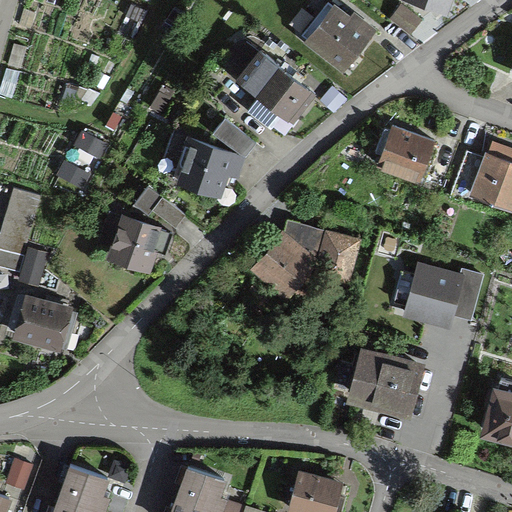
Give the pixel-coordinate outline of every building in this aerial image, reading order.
[(402,0),(448,16),(453,0),(402,0)] [(302,36),(306,39),(332,6),(328,2),(302,36)] [(351,16),(335,3),(332,6),(306,39),(304,41),(343,72),(377,30),(354,12),(351,16)] [(422,20),(402,3),(390,19),(410,35),(422,20)] [(141,24),(147,11),(132,4),(126,17),(141,24)] [(19,26),(32,29),(37,12),(24,9),(19,26)] [(259,49),(246,39),(231,59),(244,68),(236,78),(241,82),(241,83),(258,96),(281,114),(293,123),(317,93),(260,48),(259,49)] [(7,65),(20,69),(27,47),(13,44),(7,65)] [(88,67),(95,70),(100,56),(92,54),(88,67)] [(0,92),(0,95),(13,99),(21,72),(7,68),(0,92)] [(97,86),(103,89),(110,77),(103,73),(97,86)] [(174,92),(162,84),(158,90),(160,91),(150,107),(160,114),(174,92)] [(78,89),(66,85),(61,102),(72,106),(73,103),(78,89)] [(91,105),(100,92),(90,87),(89,88),(80,85),(78,89),(73,103),(80,105),(83,101),(91,105)] [(281,114),(258,96),(248,108),(271,127),(281,114)] [(122,117),(113,112),(106,125),(115,130),(122,117)] [(226,117),(213,133),(235,153),(246,157),(258,142),(226,117)] [(435,142),(392,125),(391,130),(381,154),(377,167),(382,169),(385,160),(419,172),(416,181),(420,183),(435,142)] [(391,130),(385,128),(375,152),(381,154),(391,130)] [(109,145),(82,130),(74,145),(102,160),(109,145)] [(235,153),(187,136),(183,145),(188,147),(175,185),(219,201),(228,175),(238,179),(246,157),(235,153)] [(511,148),(493,141),(488,153),(486,152),(484,157),(469,196),(472,197),(511,212),(511,148)] [(484,157),(467,151),(451,193),(471,201),(472,197),(469,196),(484,157)] [(91,173),(64,160),(57,174),(84,188),(91,173)] [(415,183),(416,181),(419,172),(385,160),(382,169),(381,171),(415,183)] [(152,211),(175,228),(185,215),(148,186),(134,204),(149,215),(152,211)] [(14,187),(0,234),(0,266),(21,273),(26,256),(24,255),(41,195),(14,187)] [(107,260),(150,275),(157,254),(165,256),(172,234),(161,230),(162,227),(122,214),(107,260)] [(362,240),(287,220),(285,231),(283,231),(250,270),(288,301),(313,273),(351,282),(362,240)] [(49,252),(29,246),(26,256),(21,273),(19,280),(40,285),(49,252)] [(461,273),(418,261),(403,316),(451,329),(455,316),(456,310),(466,274),(461,273)] [(462,268),(461,273),(466,274),(456,310),(455,316),(472,320),(484,274),(462,268)] [(12,340),(60,354),(62,348),(67,331),(72,311),(73,308),(26,294),(12,340)] [(78,313),(72,311),(67,331),(62,348),(67,350),(78,313)] [(362,348),(346,404),(410,421),(414,406),(425,366),(362,348)] [(511,392),(494,388),(481,438),(511,446),(511,392)] [(134,465),(114,458),(108,474),(128,481),(134,465)] [(33,465),(15,459),(6,482),(24,489),(33,465)] [(69,463),(58,494),(98,507),(101,499),(104,493),(109,477),(69,463)] [(187,468),(176,497),(215,511),(218,502),(220,496),(226,482),(187,468)] [(344,483),(299,471),(288,511),(336,511),(341,496),(342,490),(344,483)] [(111,496),(104,493),(101,499),(98,507),(106,510),(111,496)] [(96,511),(98,507),(58,494),(51,511),(96,511)] [(0,496),(0,511),(6,511),(11,501),(0,496)] [(223,511),(228,499),(220,496),(218,502),(215,511),(218,511),(223,511)] [(342,511),(346,498),(341,496),(336,511),(342,511)] [(214,511),(215,511),(176,497),(171,511),(214,511)] [(228,499),(223,511),(243,511),(246,505),(228,499)]
